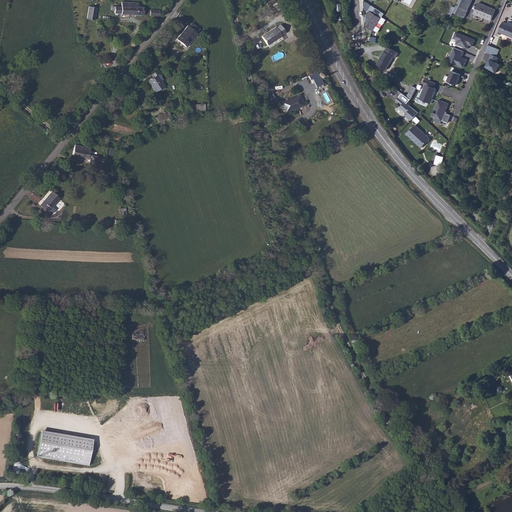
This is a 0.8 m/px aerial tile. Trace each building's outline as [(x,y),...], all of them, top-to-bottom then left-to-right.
[(366,32),(370,35),(372,31),(375,27),(381,19),(384,13),(363,0),(363,10),(367,12),(366,15),(366,32)] [(464,0),(460,0),(457,9),(455,13),(466,18),(470,10),(462,6),(464,0)] [(474,0),(464,0),(462,6),(470,10),(474,0)] [(123,7),(113,6),(113,11),(115,11),(115,14),(122,14),(122,16),(145,16),(145,7),(143,7),(143,6),(143,5),(142,5),(142,4),(141,4),(141,3),(123,2),(123,7)] [(492,21),(497,10),(481,3),(476,14),(492,21)] [(282,12),(277,4),(273,7),(278,14),(282,12)] [(96,7),(88,6),(86,18),(93,19),(96,7)] [(273,7),(264,12),(269,20),(278,14),(273,7)] [(384,21),(381,19),(375,27),(379,29),(384,21)] [(503,31),(508,21),(503,20),(499,29),(503,31)] [(511,35),(511,23),(511,24),(511,23),(511,21),(508,20),(508,21),(503,31),(511,35)] [(275,27),(261,36),(267,45),(280,36),(280,35),(284,32),(280,25),(276,28),(275,27)] [(188,26),(184,31),(195,39),(199,35),(188,26)] [(195,39),(184,31),(177,40),(187,49),(195,39)] [(474,40),(455,32),(453,38),(457,40),(455,44),(466,49),(468,45),(472,46),(474,40)] [(499,50),(488,44),(485,51),(492,54),(485,67),(496,72),(500,64),(496,62),(499,58),(496,57),(499,50)] [(398,53),(388,48),(385,53),(384,53),(381,60),(379,66),(388,71),(394,58),(396,59),(398,53)] [(463,52),(454,48),(448,61),(463,68),(466,60),(460,57),(461,56),(462,56),(463,52)] [(317,89),(324,85),(317,71),(310,75),(317,89)] [(460,74),(450,71),(446,81),(455,85),(460,74)] [(162,76),(160,72),(154,74),(156,78),(149,80),(155,93),(164,89),(159,77),(162,76)] [(435,83),(425,78),(423,83),(425,84),(419,98),(430,103),(432,99),(430,98),(431,96),(432,97),(435,88),(433,87),(435,83)] [(263,90),(269,106),(276,103),(270,87),(263,90)] [(194,102),(193,95),(178,97),(179,104),(194,102)] [(299,95),(281,102),(285,112),(303,105),(299,95)] [(407,103),(400,97),(397,100),(402,105),(400,108),(407,114),(405,116),(412,121),(419,114),(407,103)] [(448,103),(438,99),(434,109),(437,111),(436,114),(432,112),(431,116),(435,118),(433,120),(439,123),(441,120),(446,122),(450,115),(444,112),(448,103)] [(168,109),(156,117),(161,124),(173,116),(168,109)] [(140,112),(130,117),(133,123),(142,118),(140,112)] [(435,137),(420,124),(412,133),(427,147),(435,137)] [(89,148),(74,145),(71,155),(86,159),(87,159),(89,159),(88,163),(96,165),(98,157),(90,155),(87,155),(89,148)] [(63,201),(55,195),(43,208),(52,214),(54,213),(57,215),(59,212),(56,209),(63,201)] [(40,433),(36,456),(88,465),(92,442),(40,433)]
